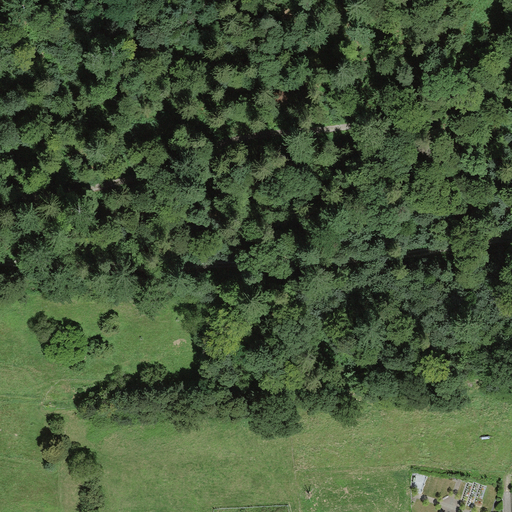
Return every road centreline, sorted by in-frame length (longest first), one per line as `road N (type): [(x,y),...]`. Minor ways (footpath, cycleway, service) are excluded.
road 1 (track): [(0,201),(120,181),(246,138),(434,110),(511,74)]
road 2 (track): [(511,367),(386,339),(205,266)]
road 3 (track): [(205,266),(341,261),(511,240)]
road 4 (track): [(0,267),(205,266)]
